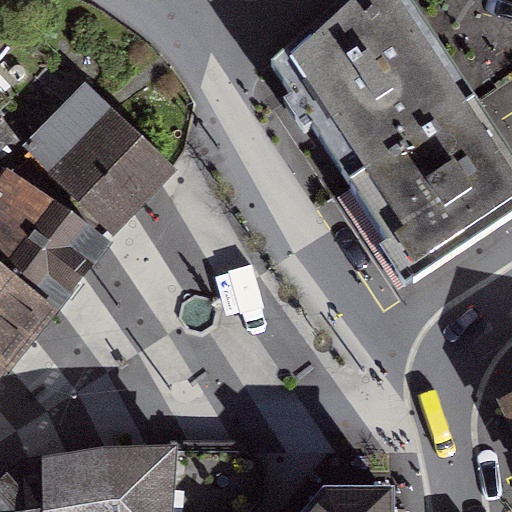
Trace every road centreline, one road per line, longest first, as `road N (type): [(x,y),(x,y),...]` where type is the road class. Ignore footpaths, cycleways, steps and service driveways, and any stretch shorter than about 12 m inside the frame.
road 1 (residential): [(431,385),(289,404),(7,420),(0,428)]
road 2 (residential): [(431,385),(217,64)]
road 3 (residential): [(450,511),(431,385)]
road 4 (residential): [(511,299),(451,347),(431,385)]
